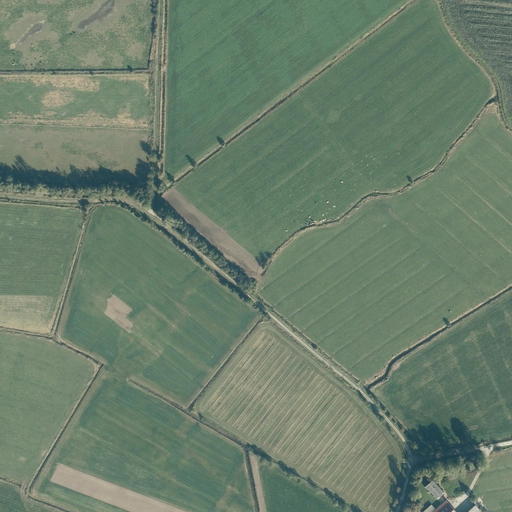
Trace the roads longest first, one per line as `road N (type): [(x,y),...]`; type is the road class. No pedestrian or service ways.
road 1 (track): [(361,391),(132,202),(0,195)]
road 2 (track): [(160,0),(156,190)]
road 3 (residential): [(361,391),(410,460),(511,442)]
